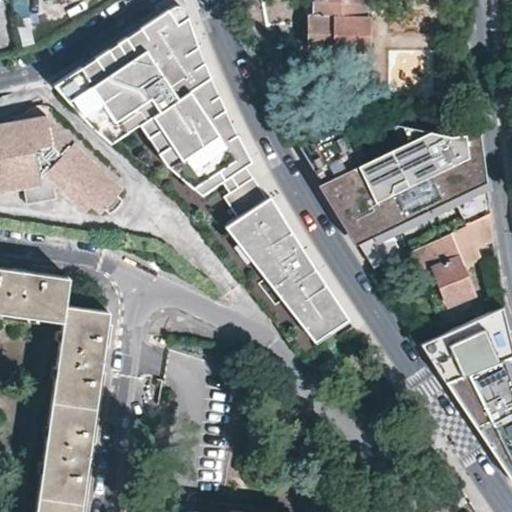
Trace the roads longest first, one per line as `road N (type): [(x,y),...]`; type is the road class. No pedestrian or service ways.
road 1 (secondary): [(511,509),(278,149),(212,0)]
road 2 (tertiary): [(511,266),(477,0)]
road 3 (residential): [(146,0),(67,58),(0,80)]
